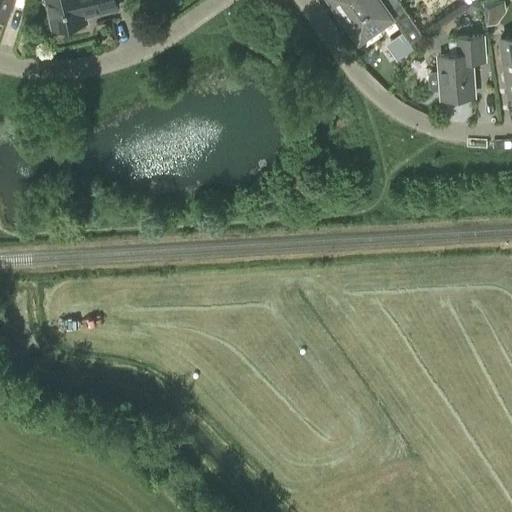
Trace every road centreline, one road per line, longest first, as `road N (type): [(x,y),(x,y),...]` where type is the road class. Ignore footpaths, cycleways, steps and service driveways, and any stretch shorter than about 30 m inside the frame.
road 1 (residential): [(511,132),(457,132),(390,108),(300,0)]
road 2 (residential): [(221,0),(131,58),(60,69),(0,65)]
